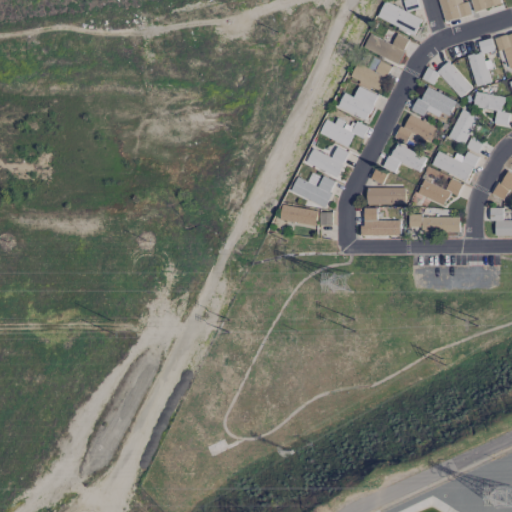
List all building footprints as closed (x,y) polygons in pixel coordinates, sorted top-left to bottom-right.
[(418,8),(416,0),(405,0),(403,1),(405,11),(418,8)] [(461,0),(437,0),(444,21),(469,14),(466,4),(463,5),(461,0)] [(469,0),(473,12),(500,4),(498,0),(469,0)] [(421,20),(413,35),(377,17),(384,2),(421,20)] [(511,32),(494,38),(497,51),(503,49),(508,68),(511,66),(511,32)] [(396,33),(391,44),(369,33),(362,47),(397,64),(409,39),(396,33)] [(494,49),(490,38),(477,42),(481,54),(494,49)] [(476,87),(491,82),(487,69),(493,67),(490,59),(483,61),(480,52),(466,56),(476,87)] [(460,98),(471,88),(448,61),(436,71),(460,98)] [(390,67),(378,90),(371,87),(370,90),(357,84),(359,81),(350,77),(357,64),(376,73),(381,62),(390,67)] [(438,73),(427,67),(421,78),(432,84),(438,73)] [(365,120),(337,106),(344,93),(353,97),(358,86),(377,95),(365,120)] [(410,110),(423,116),(426,111),(439,117),(441,112),(448,116),(455,100),(426,87),(420,100),(416,98),(410,110)] [(504,97),(475,91),(472,107),(496,111),(494,123),(506,125),(508,113),(501,111),(504,97)] [(464,145),(478,117),(461,109),(448,137),(464,145)] [(397,137),(415,145),(418,138),(428,143),(436,127),(408,113),(397,137)] [(348,147),(323,135),(329,122),(354,133),(348,147)] [(477,153),(483,141),(471,136),(465,147),(477,153)] [(384,169),(395,173),(399,163),(420,171),(426,156),(394,144),(384,169)] [(337,177),(305,163),(312,149),(332,158),(337,147),(348,153),(337,177)] [(467,180),(476,155),(466,152),(464,156),(455,154),(454,157),(437,151),(431,167),(467,180)] [(370,179),(382,183),(386,173),(374,168),(370,179)] [(511,174),(506,170),(492,194),(503,200),(508,189),(511,191),(511,174)] [(325,208),(289,191),(296,175),(317,185),(322,175),(335,181),(329,193),(332,195),(325,208)] [(457,196),(462,184),(450,179),(445,189),(423,179),(417,193),(444,205),(450,192),(457,196)] [(366,188),(366,204),(405,204),(404,187),(366,188)] [(279,217),(282,204),(318,211),(315,225),(279,217)] [(489,208),(489,222),(494,222),(494,237),(511,237),(511,221),(503,221),(503,208),(489,208)] [(359,226),(359,236),(399,236),(399,220),(376,220),(376,209),(363,209),(363,226),(359,226)] [(408,214),(407,228),(420,228),(420,233),(458,233),(458,217),(422,217),(422,214),(408,214)]
